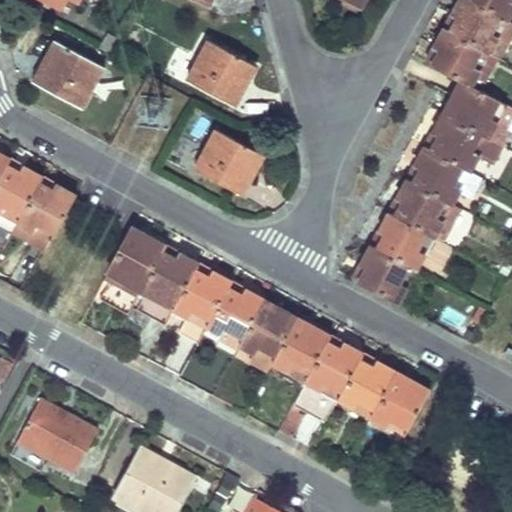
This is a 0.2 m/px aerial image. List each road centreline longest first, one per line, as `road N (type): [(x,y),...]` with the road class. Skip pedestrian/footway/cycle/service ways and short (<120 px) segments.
road 1 (residential): [(0,312),(351,505)]
road 2 (residential): [(0,106),(289,271)]
road 3 (residential): [(289,271),(511,391)]
road 4 (residential): [(409,0),(354,98),(326,129)]
road 5 (residential): [(289,271),(318,193),(326,129)]
road 6 (residential): [(326,129),(283,0)]
